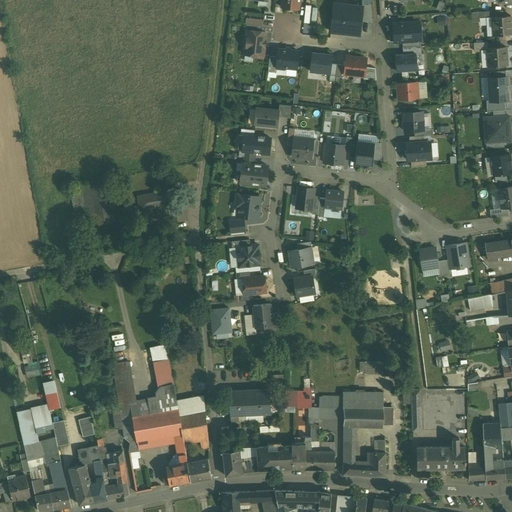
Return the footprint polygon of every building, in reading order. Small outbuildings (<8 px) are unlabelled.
[(281,0),(281,7),(299,9),(299,0),(281,0)] [(371,4),(362,3),(362,7),(361,21),(372,22),(371,4)] [(362,7),(334,4),(331,32),(359,35),(361,21),(362,7)] [(312,6),(305,6),(304,23),(310,24),(312,6)] [(479,18),(479,12),(471,13),(472,23),(480,22),(479,18)] [(493,17),(492,17),(492,18),(493,36),(511,35),(511,16),(493,17)] [(420,40),(421,41),(421,22),(394,23),(395,42),(402,41),(420,40)] [(260,32),(248,31),(245,55),(253,56),(263,57),(266,33),(260,32)] [(487,42),(474,43),(474,51),(487,51),(487,48),(487,42)] [(487,48),(487,51),(488,67),(507,66),(506,47),(487,48)] [(298,51),(278,49),(277,57),(276,67),(277,67),(286,68),(296,69),(298,51)] [(332,55),(312,53),(310,72),(330,74),(331,64),(332,55)] [(403,54),(395,55),(396,72),(408,71),(417,70),(416,54),(403,54)] [(277,57),(270,56),(268,72),(276,73),(277,69),(277,67),(276,67),(277,57)] [(366,59),(346,57),(345,74),(364,76),(366,59)] [(507,77),(505,77),(493,78),(488,78),(489,101),(504,100),(508,100),(507,77)] [(398,85),(399,101),(418,100),(417,83),(398,85)] [(505,111),(504,100),(489,101),(487,101),(487,112),(493,111),(505,111)] [(279,111),(278,116),(290,117),(291,104),(279,103),(279,111)] [(279,111),(257,108),(255,124),(277,126),(278,116),(279,111)] [(422,112),(403,113),(404,131),(414,131),(423,130),(422,112)] [(511,141),(510,117),(505,117),(494,117),(485,118),(486,131),(491,130),(492,142),(504,141),(511,141)] [(254,136),(245,135),(243,151),(244,151),(256,152),(269,154),(271,138),(254,136)] [(292,157),(312,159),(314,140),(305,139),(305,138),(296,137),(296,138),(294,138),(293,146),(292,157)] [(339,142),(332,141),(332,144),(326,143),(324,163),(343,165),(345,151),(345,145),(339,145),(339,142)] [(372,144),(358,142),(355,164),(358,165),(362,163),(364,167),(371,163),(371,159),(373,144),(372,144)] [(380,143),(372,142),(372,144),(373,144),(371,159),(381,160),(380,143)] [(410,143),(406,143),(407,161),(411,160),(426,159),(431,159),(430,142),(425,142),(410,143)] [(508,155),(491,157),(494,176),(511,173),(511,169),(511,164),(509,164),(508,155)] [(243,163),(242,173),(266,176),(268,166),(254,164),(243,163)] [(266,176),(242,173),(241,183),(252,184),(265,185),(266,176)] [(109,182),(83,186),(90,226),(115,222),(109,182)] [(83,186),(70,189),(77,228),(90,226),(83,186)] [(511,186),(498,189),(501,208),(507,207),(511,206),(511,186)] [(314,189),(299,187),(296,208),(312,210),(314,196),(314,189)] [(171,190),(155,193),(156,194),(141,196),(144,206),(158,204),(160,220),(175,218),(171,190)] [(343,192),(326,190),(324,208),(333,208),(332,210),(338,211),(338,209),(341,209),(343,192)] [(261,197),(237,194),(236,206),(238,206),(237,216),(258,219),(261,197)] [(501,208),(490,210),(491,218),(509,215),(507,207),(501,208)] [(244,220),(229,221),(230,233),(245,231),(244,220)] [(162,225),(147,228),(149,235),(163,232),(162,225)] [(312,240),(314,232),(307,231),(305,239),(312,240)] [(511,239),(495,242),(497,253),(498,257),(511,254),(511,239)] [(249,240),(231,242),(232,248),(237,248),(237,247),(250,246),(249,240)] [(495,242),(485,244),(487,255),(497,253),(495,242)] [(465,243),(447,246),(449,260),(451,269),(469,266),(465,243)] [(250,246),(237,247),(237,248),(239,267),(260,265),(258,245),(250,246)] [(308,248),(289,251),(292,267),(311,264),(311,262),(313,262),(312,255),(310,255),(308,248)] [(435,248),(419,250),(420,257),(418,257),(419,264),(422,263),(423,270),(438,267),(438,262),(435,248)] [(449,260),(443,261),(446,278),(452,278),(451,269),(449,260)] [(443,261),(438,262),(438,267),(440,279),(446,278),(443,261)] [(250,278),(242,279),(244,294),(249,294),(267,292),(265,276),(250,278)] [(304,277),(294,279),(296,296),(315,293),(312,276),(304,277)] [(511,278),(490,284),(492,294),(507,291),(511,289),(511,278)] [(490,294),(481,296),(484,308),(492,306),(491,294),(490,294)] [(481,296),(474,298),(477,310),(484,308),(481,296)] [(474,297),(468,299),(470,311),(477,310),(474,298),(474,297)] [(416,299),(417,308),(427,307),(426,298),(416,299)] [(270,304),(253,306),(256,329),(273,327),(270,304)] [(231,332),(228,308),(211,310),(214,334),(231,332)] [(509,316),(498,317),(499,325),(511,323),(511,317),(511,316),(509,316)] [(178,334),(166,336),(168,349),(181,347),(178,334)] [(441,350),(451,349),(450,342),(440,342),(441,350)] [(166,344),(151,348),(153,362),(156,362),(169,359),(166,344)] [(438,367),(449,366),(448,355),(437,356),(438,367)] [(169,359),(156,362),(153,362),(158,390),(161,387),(173,385),(174,385),(169,359)] [(130,361),(112,363),(119,404),(122,427),(134,426),(130,402),(136,401),(130,361)] [(365,361),(365,373),(381,373),(381,361),(365,361)] [(511,366),(503,367),(505,378),(511,376),(511,366),(511,367),(511,366)] [(54,381),(43,384),(48,405),(49,409),(59,407),(54,381)] [(477,383),(468,384),(468,391),(478,390),(477,383)] [(173,385),(161,387),(158,390),(156,394),(156,398),(136,401),(130,402),(134,426),(137,442),(173,436),(182,434),(176,401),(173,385)] [(420,389),(411,389),(411,390),(411,401),(420,401),(420,389)] [(269,390),(229,391),(230,415),(247,415),(263,414),(270,413),(270,411),(270,399),(269,390)] [(303,407),(311,407),(311,391),(284,391),(284,407),(297,407),(297,411),(303,411),(303,407)] [(344,398),(344,408),(383,409),(383,407),(383,392),(344,391),(344,398)] [(204,396),(176,401),(179,417),(205,412),(204,396)] [(344,398),(319,397),(319,407),(344,408),(344,398)] [(278,399),(270,399),(270,411),(279,411),(278,399)] [(420,401),(411,401),(411,403),(412,431),(421,430),(420,401)] [(511,402),(498,404),(500,423),(502,440),(511,440),(511,439),(511,402)] [(119,404),(112,405),(115,429),(122,428),(122,427),(119,404)] [(48,405),(16,412),(27,459),(43,456),(43,453),(58,449),(55,438),(38,442),(36,432),(53,429),(52,423),(49,409),(48,405)] [(478,409),(467,406),(467,414),(478,416),(478,409)] [(344,408),(319,407),(319,414),(319,418),(343,419),(344,408)] [(393,408),(383,407),(383,409),(383,425),(392,425),(393,408)] [(383,409),(344,408),(343,419),(343,424),(354,425),(383,425),(383,409)] [(205,412),(179,417),(182,434),(183,438),(185,437),(201,434),(208,433),(205,412)] [(247,415),(247,423),(259,423),(258,419),(264,419),(263,414),(247,415)] [(319,414),(310,414),(310,418),(308,418),(308,424),(311,424),(319,424),(319,418),(319,414)] [(90,417),(78,420),(83,437),(94,435),(90,417)] [(69,444),(64,421),(52,423),(53,429),(55,438),(57,446),(69,444)] [(497,461),(497,462),(492,462),(491,452),(495,452),(494,447),(502,447),(502,440),(500,423),(483,424),(484,447),(485,468),(486,479),(486,480),(505,478),(504,461),(504,460),(497,461)] [(319,437),(319,424),(311,424),(311,437),(311,438),(313,438),(314,441),(319,441),(319,437)] [(354,425),(343,424),(343,446),(353,446),(354,425)] [(134,426),(122,427),(122,428),(123,428),(124,438),(130,443),(129,452),(139,450),(137,442),(134,426)] [(208,433),(201,434),(202,447),(204,449),(209,448),(208,433)] [(182,434),(173,436),(174,443),(175,443),(177,443),(179,454),(179,456),(186,454),(183,440),(183,438),(182,434)] [(452,438),(452,447),(416,447),(417,469),(465,468),(465,447),(459,447),(459,438),(452,438)] [(319,451),(311,451),(311,441),(311,440),(305,441),(305,443),(305,469),(319,469),(319,451)] [(295,443),(292,446),(292,469),(305,469),(305,443),(295,443)] [(105,445),(98,447),(101,460),(102,465),(108,463),(105,445)] [(281,450),(268,450),(264,447),(256,447),(256,448),(257,458),(259,470),(272,469),(272,468),(278,468),(278,469),(292,469),(292,446),(284,446),(281,450)] [(353,446),(343,446),(343,464),(352,464),(355,464),(353,446)] [(98,447),(78,450),(80,464),(95,461),(94,461),(101,460),(98,447)] [(478,447),(479,463),(468,463),(468,481),(486,479),(485,468),(484,447),(478,447)] [(256,448),(239,448),(239,450),(240,459),(247,458),(248,459),(257,458),(256,448)] [(58,449),(43,453),(43,456),(46,465),(60,460),(58,449)] [(139,450),(129,452),(130,459),(137,458),(140,457),(139,450)] [(232,451),(223,452),(225,476),(242,475),(242,473),(241,473),(240,459),(239,450),(232,451)] [(123,451),(115,452),(114,453),(115,462),(115,463),(117,477),(118,488),(106,490),(107,499),(129,495),(127,480),(123,451)] [(334,451),(319,451),(319,469),(334,469),(334,451)] [(379,453),(370,453),(370,465),(362,465),(362,476),(370,476),(385,476),(385,453),(379,453)] [(186,454),(179,456),(179,454),(178,454),(180,464),(188,463),(186,454)] [(137,458),(130,459),(132,469),(139,468),(137,458)] [(247,458),(240,459),(241,473),(242,473),(244,473),(244,474),(249,473),(249,472),(259,471),(259,470),(257,458),(248,459),(247,458)] [(27,459),(21,460),(24,472),(30,471),(27,459)] [(208,459),(188,463),(191,481),(211,477),(208,459)] [(60,460),(46,465),(47,470),(47,473),(48,476),(48,477),(57,474),(63,472),(60,460)] [(101,460),(94,461),(95,461),(96,473),(96,474),(97,478),(104,477),(102,465),(101,460)] [(108,463),(102,465),(104,477),(104,478),(117,477),(115,463),(115,462),(108,463)] [(180,464),(166,467),(167,472),(164,473),(166,485),(169,484),(169,485),(191,481),(188,463),(180,464)] [(352,464),(343,464),(343,475),(362,476),(362,465),(355,464),(352,464)] [(85,465),(69,468),(79,505),(95,502),(90,483),(89,479),(90,479),(90,477),(89,477),(85,465)] [(63,472),(57,474),(60,488),(67,487),(63,472)] [(25,475),(15,478),(15,480),(8,482),(9,484),(13,501),(31,496),(25,475)] [(104,477),(97,478),(97,482),(90,483),(95,502),(107,499),(106,490),(104,478),(104,477)] [(42,478),(32,481),(39,511),(54,509),(51,494),(45,495),(42,478)] [(9,484),(2,485),(5,502),(13,501),(9,484)] [(273,490),(257,491),(257,500),(264,500),(274,500),(273,490)] [(56,493),(51,494),(54,509),(71,506),(68,491),(56,493)] [(237,492),(221,493),(222,511),(238,511),(237,501),(257,500),(257,491),(237,492)] [(303,491),(275,491),(277,506),(290,506),(303,507),(303,491)] [(319,492),(303,491),(303,507),(311,507),(309,511),(318,511),(319,493),(319,492)] [(328,511),(331,494),(319,493),(318,511),(328,511)] [(338,496),(336,511),(347,511),(355,511),(356,498),(338,496)] [(356,498),(355,511),(347,511),(364,511),(367,498),(357,497),(356,498)] [(403,504),(374,499),(371,511),(402,511),(403,504)] [(274,500),(264,500),(266,509),(277,507),(275,500),(274,500)]
